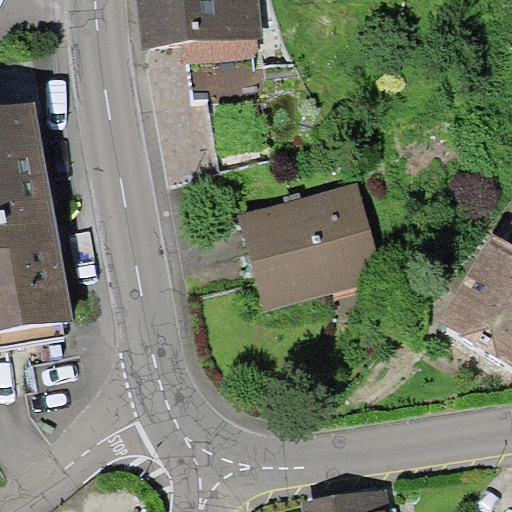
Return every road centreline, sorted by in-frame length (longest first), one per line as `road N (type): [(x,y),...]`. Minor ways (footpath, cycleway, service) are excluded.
road 1 (residential): [(87,0),(115,184),(169,417)]
road 2 (residential): [(207,467),(340,459),(511,432)]
road 3 (residential): [(169,417),(62,473),(11,511)]
